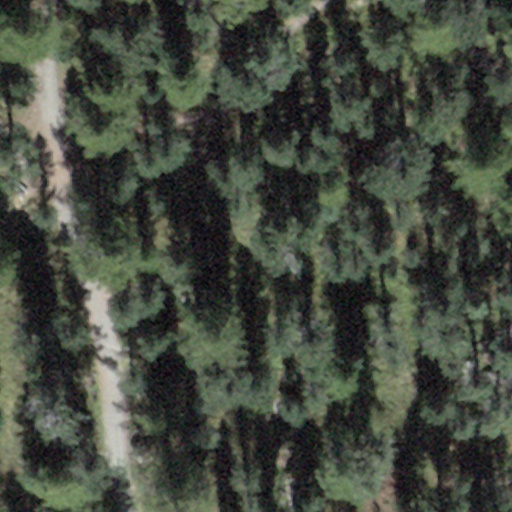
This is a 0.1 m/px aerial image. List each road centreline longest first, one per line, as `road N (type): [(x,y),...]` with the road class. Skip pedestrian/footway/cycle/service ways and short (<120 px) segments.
road 1 (track): [(128,511),(117,475),(106,332),(61,146)]
road 2 (track): [(333,0),(214,108),(61,146)]
road 3 (track): [(61,146),(56,0)]
road 4 (track): [(511,79),(410,0)]
